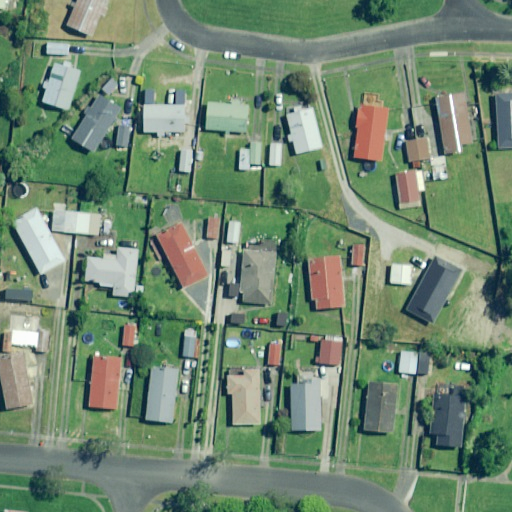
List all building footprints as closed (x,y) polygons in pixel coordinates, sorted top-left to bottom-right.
[(106,0),(77,0),(67,26),(92,36),(106,0)] [(69,43),(47,42),(47,54),(68,55),(69,43)] [(65,61),(64,66),(54,63),(49,81),(45,80),(43,86),(47,87),(43,101),(69,109),(81,71),(74,69),(75,64),(65,61)] [(511,147),(511,92),(495,93),(498,148),(511,147)] [(121,105),(99,93),(83,121),(74,116),(64,135),(95,152),(121,105)] [(472,142),(463,94),(436,99),(445,154),(462,151),(461,144),(472,142)] [(322,148),(310,101),(285,108),(296,154),(322,148)] [(246,132),(248,106),(208,103),(206,129),(246,132)] [(184,132),(185,105),(144,105),(144,131),(184,132)] [(388,108),(359,105),(354,158),(382,161),(388,108)] [(130,127),(118,126),(116,145),(128,146),(130,127)] [(430,159),(428,139),(406,141),(408,161),(430,159)] [(261,143),(251,142),(250,150),(240,149),(239,169),(249,170),(249,164),(260,164),(261,143)] [(281,144),(270,144),(269,165),(280,165),(281,144)] [(193,150),(181,149),(179,171),(191,172),(193,150)] [(420,206),(415,171),(395,174),(400,209),(420,206)] [(65,261),(37,208),(12,221),(40,274),(65,261)] [(98,214),(64,210),(62,232),(96,235),(98,214)] [(221,219),(208,217),(206,237),(218,238),(221,219)] [(240,219),(230,217),(227,241),(237,243),(240,219)] [(207,276),(182,224),(157,236),(183,289),(207,276)] [(275,240),(263,239),(262,252),(243,251),(239,302),(270,304),(275,240)] [(365,246),(352,245),(351,265),(364,266),(365,246)] [(139,250),(118,247),(117,255),(104,254),(104,259),(87,258),(85,281),(100,282),(99,286),(113,287),(112,295),(134,297),(139,250)] [(415,276),(415,269),(410,269),(410,265),(392,264),(392,260),(377,259),(376,281),(390,282),(403,282),(416,290),(405,310),(433,325),(447,300),(449,301),(467,269),(437,253),(422,280),(415,276)] [(316,309),(344,307),(342,279),(344,279),(342,256),(307,258),(310,300),(315,300),(316,309)] [(262,313),(246,312),(246,325),(261,326),(262,313)] [(123,345),(138,346),(139,335),(133,334),(134,325),(124,325),(123,345)] [(29,345),(31,345),(31,348),(36,348),(36,352),(48,353),(50,331),(37,330),(37,332),(4,330),(3,351),(11,352),(12,344),(20,344),(20,347),(28,347),(29,345)] [(196,338),(197,331),(185,330),(182,356),(196,357),(197,338),(196,338)] [(319,357),(316,357),(316,362),(319,362),(319,364),(340,365),(341,336),(326,335),(325,341),(320,340),(319,357)] [(282,345),(269,344),(267,364),(280,365),(282,345)] [(428,350),(399,349),(399,353),(396,353),(396,357),(399,357),(398,373),(401,374),(401,378),(407,378),(408,374),(431,375),(431,366),(427,366),(428,350)] [(32,405),(22,351),(0,354),(0,374),(6,409),(32,405)] [(119,382),(122,382),(124,363),(120,363),(121,358),(93,356),(89,407),(116,409),(119,382)] [(291,430),(320,430),(320,417),(323,417),(322,397),(320,397),(320,370),(317,370),(317,366),(300,366),(300,371),(297,371),(297,384),(291,385),(291,430)] [(177,370),(150,367),(145,420),(171,422),(177,370)] [(244,370),(244,376),(235,376),(235,373),(226,373),(227,394),(233,394),(233,425),(260,424),(260,370),(244,370)] [(397,385),(368,382),(364,430),(392,433),(395,406),(404,407),(406,390),(397,389),(397,385)] [(448,384),(436,383),(435,395),(438,395),(437,399),(435,399),(432,434),(435,434),(434,445),(459,447),(464,388),(454,387),(453,396),(448,396),(448,384)]
